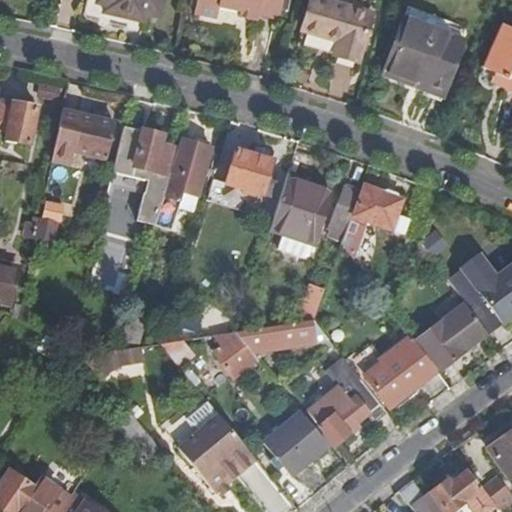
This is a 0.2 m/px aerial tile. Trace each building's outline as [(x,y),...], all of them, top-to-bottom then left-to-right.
[(106,0),(106,5),(104,13),(129,18),(131,7),(144,9),(143,14),(159,16),(162,0),(106,0)] [(256,21),(257,15),(276,19),(280,0),(195,0),(193,12),(218,18),(220,7),(250,13),(248,19),(256,21)] [(371,13),(326,0),(309,0),(301,29),(338,40),(333,55),(356,62),(371,13)] [(368,0),(326,0),(371,13),(374,2),(368,0)] [(465,42),(403,17),(383,70),(427,87),(426,91),(442,97),(465,42)] [(504,84),(500,93),(511,98),(511,36),(501,32),(483,73),(504,84)] [(32,142),(39,109),(1,100),(0,103),(0,126),(10,128),(7,141),(19,143),(19,140),(32,142)] [(107,159),(116,124),(80,114),(71,149),(107,159)] [(143,130),(124,126),(113,176),(151,185),(153,175),(165,178),(172,150),(161,148),(164,134),(144,129),(143,130)] [(212,148),(181,139),(160,214),(158,221),(173,225),(182,192),(198,196),(212,148)] [(225,146),(216,174),(227,177),(226,183),(243,189),(242,192),(254,196),(255,193),(262,195),(266,182),(273,162),(225,146)] [(287,178),(270,230),(315,244),(332,192),(287,178)] [(266,182),(262,195),(270,198),(275,185),(266,182)] [(362,185),(352,215),(389,230),(401,199),(362,185)] [(330,227),(343,232),(358,191),(343,186),(330,227)] [(50,202),(47,217),(62,220),(65,205),(50,202)] [(60,222),(41,218),(37,238),(56,242),(60,222)] [(419,241),(451,280),(468,266),(435,228),(419,241)] [(451,280),(457,287),(473,273),(468,266),(451,280)] [(124,267),(112,308),(127,313),(139,271),(124,267)] [(0,300),(11,303),(17,272),(0,268),(0,300)] [(135,315),(149,319),(161,276),(147,273),(135,315)] [(511,286),(495,298),(473,273),(457,287),(477,311),(473,314),(486,330),(487,332),(511,315),(511,286)] [(424,334),(415,341),(426,355),(428,353),(439,367),(464,350),(464,346),(486,330),(473,314),(464,302),(430,327),(425,319),(417,324),(424,334)] [(237,330),(255,352),(317,339),(328,334),(314,315),(237,330)] [(182,316),(178,330),(196,336),(201,321),(182,316)] [(237,330),(215,335),(225,347),(217,354),(236,377),(259,358),(255,352),(237,330)] [(415,341),(413,338),(366,373),(386,403),(436,369),(426,355),(415,341)] [(185,341),(160,346),(159,346),(177,368),(196,353),(185,341)] [(120,354),(78,362),(78,363),(97,383),(107,381),(106,373),(142,365),(140,350),(120,354)] [(374,421),(388,411),(341,350),(321,364),(342,391),(327,402),(324,397),(308,409),(334,443),(353,429),(350,425),(368,412),(374,421)] [(66,353),(54,371),(67,379),(78,363),(78,362),(66,353)] [(186,421),(196,434),(218,415),(207,403),(186,421)] [(328,444),(302,411),(262,442),(290,475),(328,444)] [(218,415),(196,434),(176,450),(215,494),(219,491),(222,489),(256,461),(218,415)] [(511,485),(511,435),(488,452),(499,469),(511,485)] [(424,499),(411,483),(398,493),(412,511),(460,511),(458,508),(469,498),(477,507),(486,500),(466,474),(449,486),(446,482),(424,499)] [(60,511),(64,506),(36,488),(28,498),(4,481),(0,486),(0,511),(60,511)] [(511,503),(495,483),(482,492),(498,511),(505,511),(511,506),(511,503)] [(64,506),(60,511),(108,511),(76,489),(64,506)]
